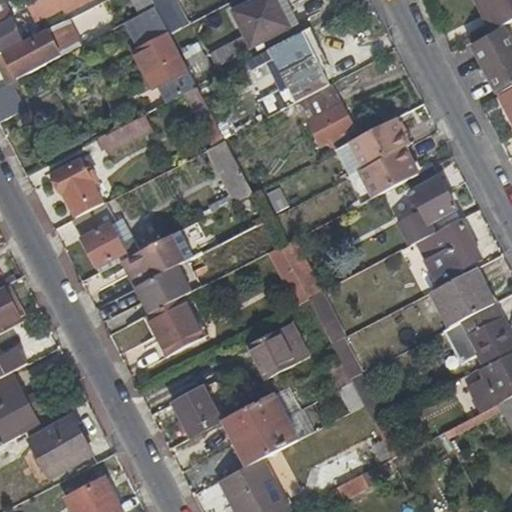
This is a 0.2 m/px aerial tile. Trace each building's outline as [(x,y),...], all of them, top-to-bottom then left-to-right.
[(53,4),(50,0),(29,0),(21,5),(27,17),(53,4)] [(245,0),(231,8),(249,43),(295,19),(285,0),(245,0)] [(511,20),(511,0),(482,0),(497,29),(511,20)] [(137,46),(167,31),(153,5),(122,22),(129,34),(137,46)] [(3,49),(16,77),(80,44),(66,16),(23,39),(3,49)] [(23,39),(12,18),(0,24),(0,47),(2,46),(3,49),(23,39)] [(511,83),(511,42),(505,30),(473,47),(496,92),(511,83)] [(137,46),(129,51),(149,88),(186,69),(167,31),(137,46)] [(292,100),(329,80),(315,54),(325,48),(318,36),(309,42),(302,31),(272,48),(270,44),(243,58),(248,68),(264,59),(279,87),(284,84),(292,100)] [(0,85),(0,118),(9,114),(68,82),(129,51),(137,46),(129,34),(92,53),(16,94),(9,81),(6,82),(0,85)] [(208,49),(215,62),(244,47),(237,34),(208,49)] [(194,72),(209,64),(197,43),(182,52),(194,72)] [(3,49),(0,50),(0,70),(6,82),(9,81),(16,77),(3,49)] [(301,114),(303,118),(340,98),(329,80),(292,100),(301,114)] [(74,94),(68,82),(9,114),(15,125),(74,94)] [(193,83),(180,91),(209,143),(222,136),(193,83)] [(272,111),(292,100),(284,84),(279,87),(260,97),(268,112),(272,111)] [(155,109),(180,98),(175,86),(150,96),(155,109)] [(511,89),(498,97),(511,123),(511,89)] [(303,118),(314,143),(324,138),(353,123),(340,98),(303,118)] [(279,123),(301,114),(292,100),(272,111),(279,123)] [(152,127),(141,110),(96,135),(105,152),(152,127)] [(268,112),(258,117),(268,135),(282,127),(279,123),(272,111),(268,112)] [(407,141),(393,115),(364,130),(348,138),(362,164),(402,143),(407,141)] [(353,123),(324,138),(329,148),(348,138),(364,130),(359,119),(353,123)] [(209,143),(201,147),(225,192),(207,201),(211,211),(250,190),(222,136),(209,143)] [(417,170),(402,143),(362,164),(357,167),(372,194),(417,170)] [(74,213),(103,198),(80,158),(53,173),(54,177),(51,182),(55,192),(63,192),(74,213)] [(394,219),(406,243),(413,239),(448,221),(458,216),(435,172),(405,188),(409,194),(405,196),(412,210),(394,219)] [(74,213),(68,216),(94,266),(97,265),(99,269),(121,258),(127,255),(124,249),(110,221),(114,219),(103,198),(74,213)] [(124,249),(134,243),(119,216),(114,219),(110,221),(124,249)] [(448,221),(413,239),(437,284),(463,269),(460,264),(479,254),(461,221),(451,227),(448,221)] [(204,282),(175,230),(137,249),(127,255),(134,266),(127,270),(149,311),(184,293),(204,282)] [(290,236),(277,242),(290,267),(296,278),(304,295),(318,288),(290,236)] [(277,242),(266,249),(280,271),(290,267),(277,242)] [(134,243),(124,249),(127,255),(137,249),(134,243)] [(121,258),(127,270),(134,266),(127,255),(121,258)] [(437,284),(429,288),(448,324),(460,317),(492,301),(493,300),(473,264),(463,269),(437,284)] [(290,267),(280,271),(284,283),(296,278),(290,267)] [(0,320),(18,311),(3,282),(0,284),(0,320)] [(346,332),(321,287),(318,288),(304,295),(328,341),(340,335),(346,332)] [(149,311),(146,312),(169,352),(205,331),(184,293),(149,311)] [(511,337),(492,301),(460,317),(483,361),(511,346),(511,337)] [(244,339),(263,374),(310,350),(292,315),(244,339)] [(358,370),(340,335),(328,341),(336,355),(348,376),(358,370)] [(0,352),(9,369),(37,354),(28,337),(0,352)] [(466,382),(478,407),(495,399),(511,389),(511,348),(478,366),(482,373),(466,382)] [(336,355),(325,361),(352,406),(361,402),(348,376),(336,355)] [(35,420),(9,369),(0,373),(0,441),(18,432),(16,429),(35,420)] [(383,413),(361,369),(358,370),(348,376),(361,402),(370,420),(379,415),(383,413)] [(202,382),(172,398),(190,433),(220,417),(202,382)] [(239,407),(222,416),(247,461),(264,453),(298,435),(275,388),(239,407)] [(511,389),(495,399),(500,408),(511,431),(511,389)] [(443,426),(449,435),(500,408),(495,399),(478,407),(443,426)] [(106,435),(89,447),(72,413),(27,437),(47,475),(69,463),(73,472),(114,451),(106,435)] [(398,450),(379,415),(370,420),(388,455),(398,450)] [(24,443),(18,432),(0,441),(0,460),(16,452),(14,448),(24,443)] [(279,511),(292,506),(264,453),(247,461),(220,476),(235,501),(240,499),(246,511),(279,511)] [(337,482),(344,496),(392,472),(383,457),(337,482)] [(66,495),(75,511),(123,511),(125,511),(105,474),(66,495)]
